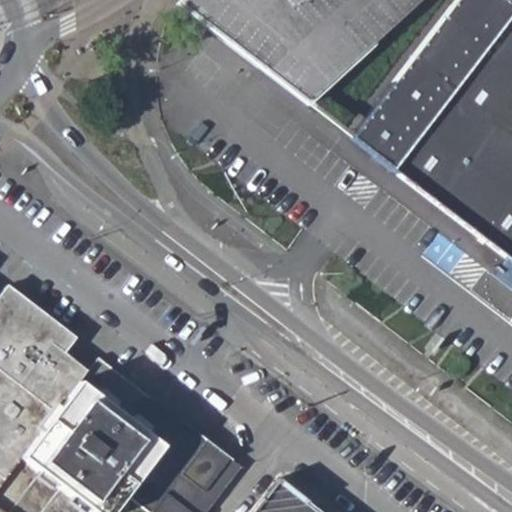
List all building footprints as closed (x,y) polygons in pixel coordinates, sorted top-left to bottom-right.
[(178,0),(173,5),(285,90),(303,104),(416,0),(178,0)] [(511,288),(511,0),(452,0),(347,138),(382,165),(496,253),(484,268),(511,288)] [(124,496),(144,511),(190,511),(198,503),(230,461),(95,358),(82,373),(59,355),(70,340),(3,287),(0,291),(0,511),(87,511),(16,458),(78,382),(163,446),(124,496)] [(78,383),(17,458),(89,511),(108,511),(161,446),(78,383)] [(203,511),(238,467),(230,461),(198,503),(190,511),(203,511)] [(311,511),(273,481),(249,511),(311,511)]
